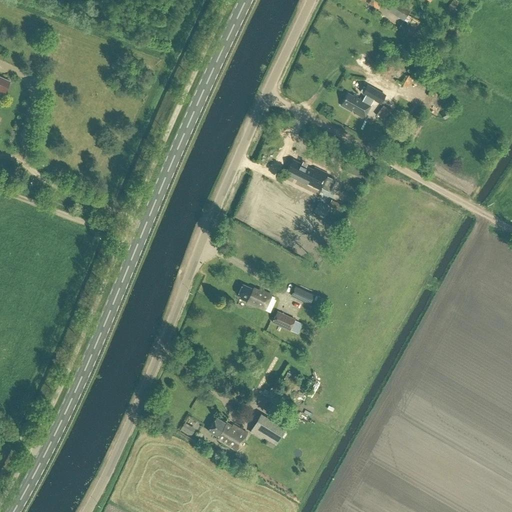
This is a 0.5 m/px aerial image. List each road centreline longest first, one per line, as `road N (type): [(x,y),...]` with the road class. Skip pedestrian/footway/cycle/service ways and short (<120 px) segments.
road 1 (primary): [(13,511),(246,0)]
road 2 (unclassified): [(86,511),(266,94)]
road 3 (unclassified): [(511,230),(266,94)]
road 4 (track): [(123,235),(0,189)]
